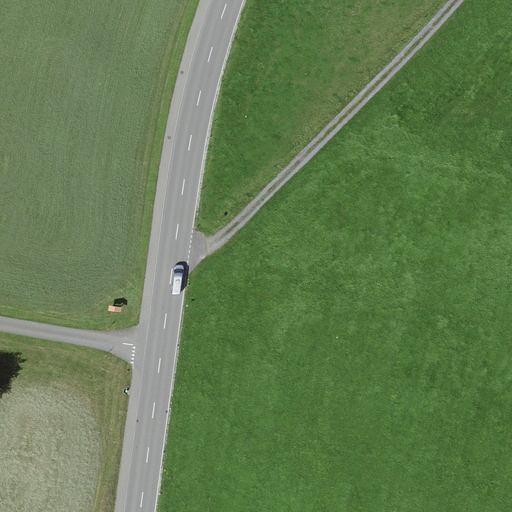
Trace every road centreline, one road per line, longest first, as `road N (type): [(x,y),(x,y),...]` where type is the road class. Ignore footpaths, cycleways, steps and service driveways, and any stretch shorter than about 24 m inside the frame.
road 1 (tertiary): [(140,511),(185,171),(228,0)]
road 2 (track): [(457,0),(214,245),(175,249)]
road 3 (track): [(0,325),(161,349)]
